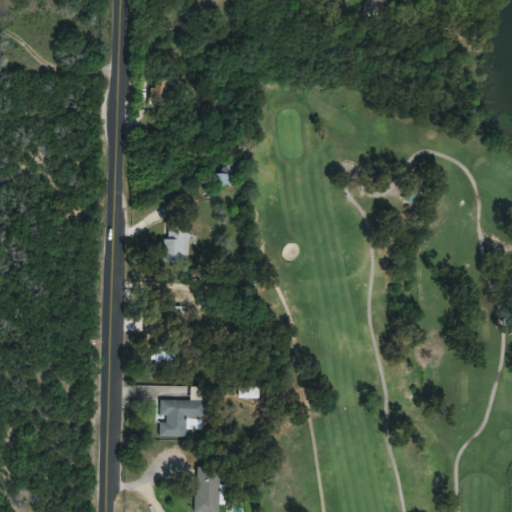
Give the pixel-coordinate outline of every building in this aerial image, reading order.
[(234,163),(219,163),(219,186),(234,186),(234,163)] [(164,226),(164,263),(188,263),(188,226),(164,226)] [(176,359),(172,347),(148,355),(153,367),(176,359)] [(160,400),(159,438),(185,438),(185,430),(202,430),(203,401),(160,400)] [(194,511),(220,511),(220,468),(195,468),(194,511)]
